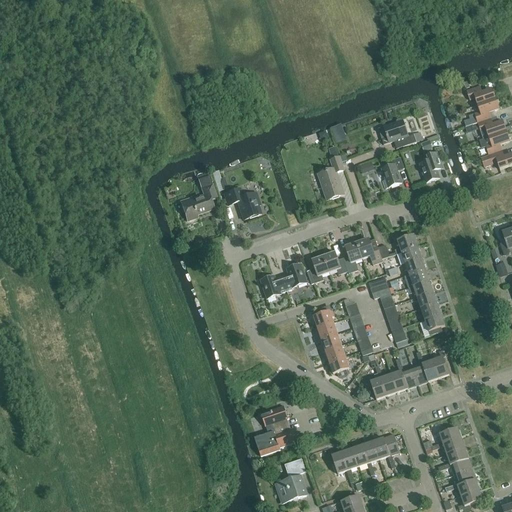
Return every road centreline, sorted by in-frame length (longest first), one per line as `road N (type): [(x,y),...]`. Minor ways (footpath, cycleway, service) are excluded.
road 1 (residential): [(229,264),(257,343),(375,422),(404,413)]
road 2 (residential): [(229,264),(455,189)]
